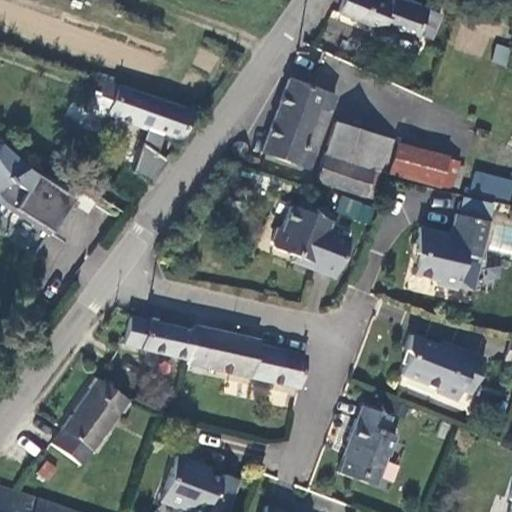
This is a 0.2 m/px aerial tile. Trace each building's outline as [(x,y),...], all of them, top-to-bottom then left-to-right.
[(412,43),(425,9),(400,0),(390,0),(388,7),(370,0),(340,0),(335,14),(412,43)] [(511,52),(495,46),(490,61),(511,68),(511,52)] [(131,164),(149,177),(166,153),(156,147),(162,127),(181,134),(190,107),(103,76),(99,86),(94,84),(87,103),(105,109),(106,107),(145,121),(132,163),(131,164)] [(307,171),(334,96),(287,79),(259,153),(307,171)] [(387,174),(396,144),(396,142),(333,123),(324,155),(387,174)] [(0,187),(4,192),(0,198),(0,213),(8,218),(4,224),(35,245),(72,190),(27,160),(26,156),(1,135),(0,137),(0,187)] [(244,144),(241,142),(237,142),(233,143),(230,147),(230,151),(231,155),(235,158),(239,158),(243,157),(246,153),(246,149),(244,144)] [(447,158),(396,144),(387,174),(449,191),(457,163),(446,160),(447,158)] [(379,174),(324,157),(316,182),(371,199),(379,174)] [(469,185),(466,195),(505,205),(511,185),(511,184),(485,176),(480,189),(469,185)] [(339,195),(333,212),(368,223),(374,206),(339,195)] [(452,215),(481,221),(485,204),(456,198),(452,215)] [(326,278),(342,238),(320,229),(324,221),(284,204),(275,225),(270,227),(264,243),(268,248),(287,257),(293,259),(291,263),(326,278)] [(466,290),(481,221),(452,215),(448,214),(442,237),(430,234),(431,231),(413,227),(407,252),(411,253),(406,274),(424,279),(429,285),(449,290),(450,286),(466,290)] [(122,347),(184,361),(191,332),(130,318),(122,347)] [(247,377),(296,388),(305,357),(255,345),(256,342),(192,327),(191,332),(184,361),(183,364),(247,379),(247,377)] [(464,394),(477,357),(448,347),(447,351),(403,335),(398,349),(401,354),(393,374),(431,390),(430,395),(448,401),(453,389),(464,394)] [(97,380),(59,430),(90,452),(126,401),(97,380)] [(384,417),(353,406),(341,440),(342,441),(331,473),(352,479),(354,475),(370,481),(380,455),(382,455),(390,436),(379,432),(384,417)] [(59,430),(48,444),(79,467),(90,452),(59,430)] [(216,511),(223,511),(235,480),(219,474),(217,479),(202,474),(188,469),(190,463),(172,457),(155,504),(178,511),(186,509),(194,511),(202,511),(204,508),(216,511)] [(45,460),(37,475),(49,482),(58,466),(45,460)] [(205,469),(190,463),(188,469),(202,474),(205,469)] [(369,484),(370,481),(354,475),(352,479),(369,484)] [(71,511),(12,492),(0,488),(0,511),(71,511)]
